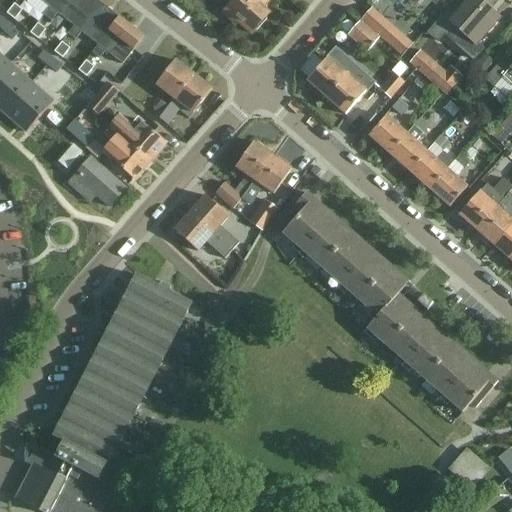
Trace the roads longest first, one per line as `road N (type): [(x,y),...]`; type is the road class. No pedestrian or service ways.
road 1 (residential): [(0,435),(75,295),(260,85)]
road 2 (residential): [(260,85),(511,311)]
road 3 (residential): [(143,0),(260,85)]
